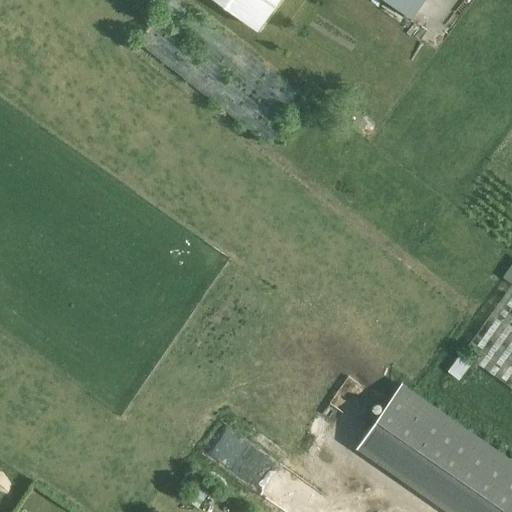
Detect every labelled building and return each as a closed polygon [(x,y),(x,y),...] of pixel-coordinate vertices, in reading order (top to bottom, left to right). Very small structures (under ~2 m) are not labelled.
[(180,0),(169,0),(137,41),(269,144),(305,98),(180,0)] [(217,0),(258,29),(279,0),(217,0)] [(387,0),(412,17),(424,0),(387,0)] [(511,283),(463,352),(511,387),(511,283)] [(452,511),(511,511),(511,460),(402,384),(358,448),(452,511)]
